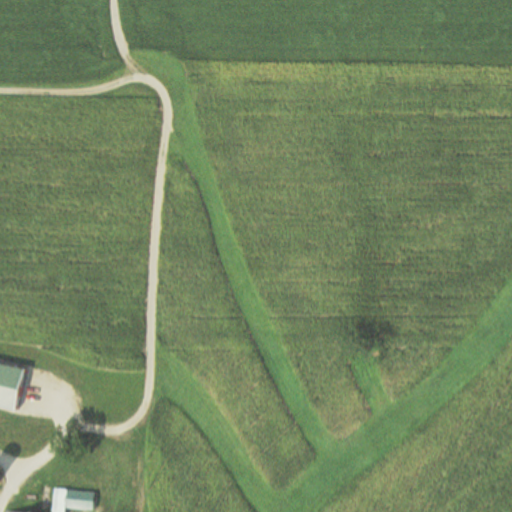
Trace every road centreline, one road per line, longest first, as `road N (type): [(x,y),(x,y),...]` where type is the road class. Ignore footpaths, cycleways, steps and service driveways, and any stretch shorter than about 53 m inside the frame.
road 1 (track): [(47,461),(61,437),(129,432),(149,406),(147,214),(168,112),(160,87),(126,67),(115,0)]
road 2 (track): [(0,94),(96,95),(143,77)]
